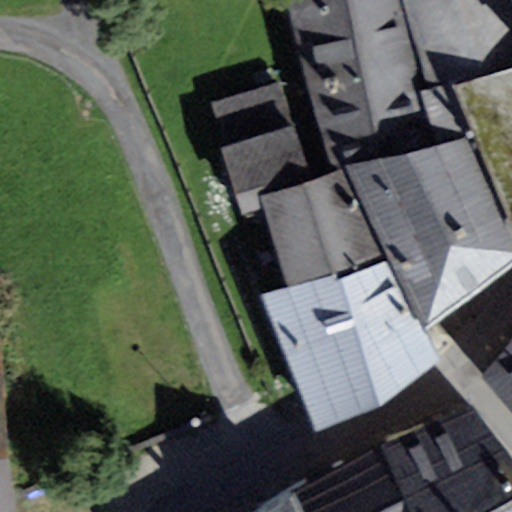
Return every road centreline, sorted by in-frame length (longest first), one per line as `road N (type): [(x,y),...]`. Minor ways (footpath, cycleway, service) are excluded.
road 1 (residential): [(0,33),(55,43),(94,65),(121,107),(265,475)]
road 2 (residential): [(265,475),(385,428),(455,380)]
